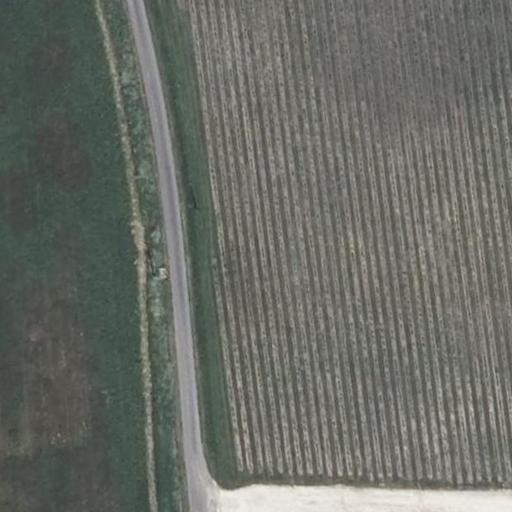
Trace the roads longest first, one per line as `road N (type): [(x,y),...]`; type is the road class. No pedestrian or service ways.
road 1 (unclassified): [(205,511),(173,174),(138,0)]
road 2 (track): [(204,505),(273,500),(511,511)]
